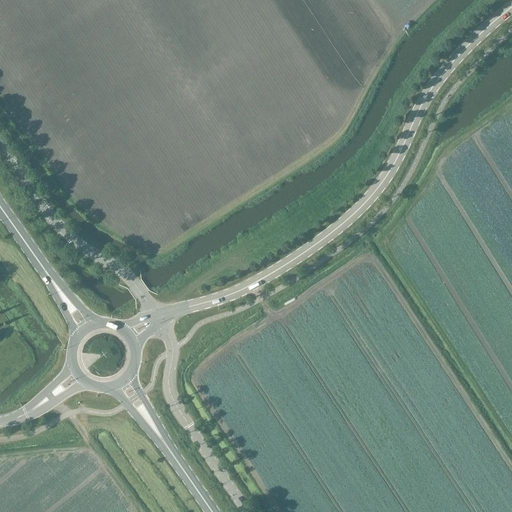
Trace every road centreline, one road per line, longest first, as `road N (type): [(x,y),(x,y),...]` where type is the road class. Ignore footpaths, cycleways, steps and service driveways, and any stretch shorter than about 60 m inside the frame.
road 1 (tertiary): [(158,317),(256,282),(338,228),(380,185),(439,77),(511,6)]
road 2 (unclassified): [(158,317),(125,274),(57,226),(0,145)]
road 3 (unclassified): [(246,511),(173,403),(172,349),(158,317)]
road 4 (primary): [(211,511),(121,382)]
road 5 (primary): [(85,329),(0,208)]
